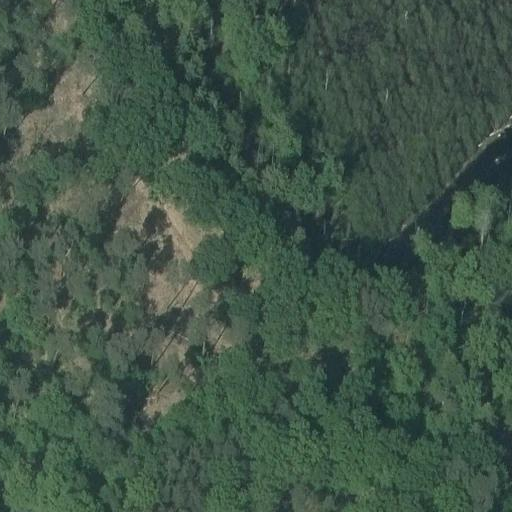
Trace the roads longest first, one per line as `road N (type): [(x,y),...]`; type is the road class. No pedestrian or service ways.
road 1 (track): [(129,0),(123,66),(148,151),(183,220),(314,345)]
road 2 (track): [(314,345),(4,511)]
road 3 (track): [(314,345),(511,153)]
road 4 (track): [(314,345),(380,429),(397,511)]
